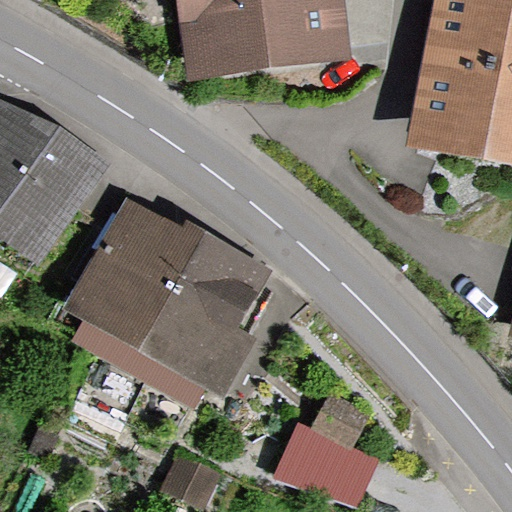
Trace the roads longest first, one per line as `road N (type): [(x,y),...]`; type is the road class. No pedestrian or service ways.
road 1 (primary): [(0,31),(151,122),(301,231),(511,462)]
road 2 (unknown): [(151,122),(78,262),(111,356),(99,428),(48,511)]
